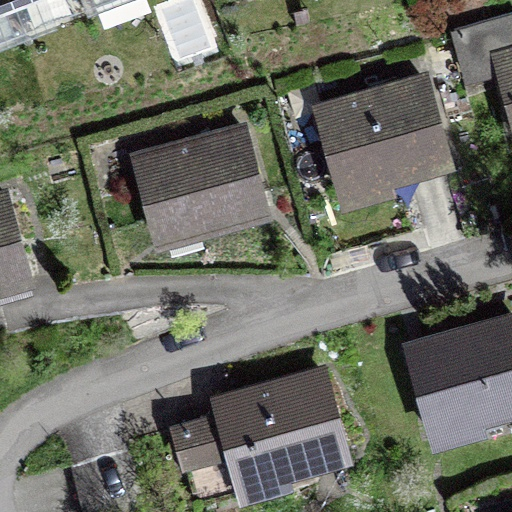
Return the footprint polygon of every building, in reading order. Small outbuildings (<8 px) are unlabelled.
[(0,0),(0,9),(24,0),(0,0)] [(310,19),(308,7),(294,9),(296,21),(310,19)] [(511,10),(451,28),(466,78),(497,69),(511,120),(511,10)] [(342,203),(397,187),(394,177),(455,159),(427,62),(311,96),(342,203)] [(202,230),(274,211),(247,115),(129,147),(156,243),(169,240),(171,246),(204,237),(202,230)] [(0,301),(36,291),(32,278),(35,277),(8,182),(0,183),(0,301)] [(511,306),(403,337),(432,444),(488,428),(485,419),(511,411),(511,306)] [(210,390),(215,408),(169,421),(182,467),(186,465),(198,508),(293,483),(290,472),(352,455),(326,359),(210,390)] [(127,511),(142,508),(127,451),(71,467),(83,511),(127,511)]
